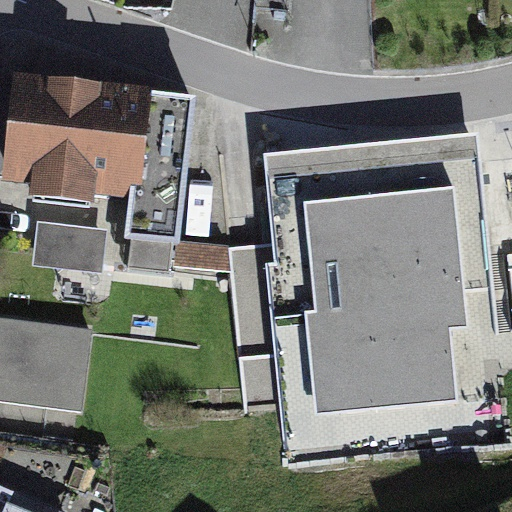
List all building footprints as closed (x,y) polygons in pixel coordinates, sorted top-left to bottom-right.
[(135,103),(6,88),(0,143),(0,200),(22,203),(21,213),(86,220),(88,208),(122,212),(135,103)] [(511,441),(511,418),(475,130),(264,143),(291,466),(511,441)] [(127,273),(128,232),(38,231),(38,272),(127,273)] [(90,325),(0,313),(0,404),(79,414),(90,325)] [(39,511),(0,497),(0,511),(39,511)]
